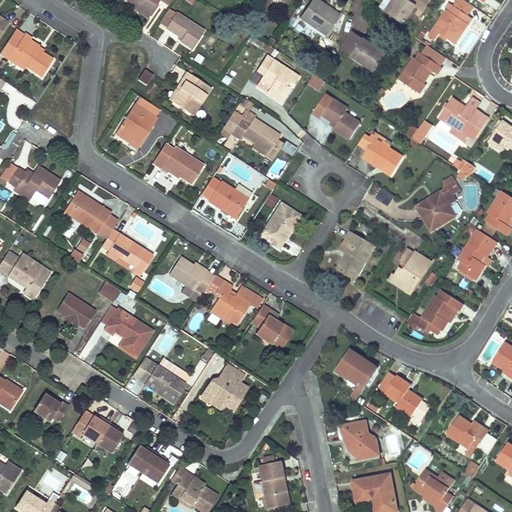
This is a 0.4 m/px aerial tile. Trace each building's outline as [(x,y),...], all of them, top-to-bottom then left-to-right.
[(159,0),(168,5),(171,0),(127,0),(135,5),(150,15),(159,0)] [(316,0),(312,0),(300,17),(325,35),(339,15),(316,0)] [(428,4),(422,0),(383,0),(380,6),(385,10),(385,11),(400,22),(405,14),(407,16),(414,5),(418,8),(415,12),(419,16),(428,4)] [(473,6),(463,0),(458,0),(458,1),(454,6),(468,15),(473,6)] [(453,5),(449,2),(445,8),(447,9),(449,11),(453,5)] [(150,15),(135,5),(133,9),(148,18),(150,15)] [(455,43),(468,24),(465,22),(469,16),(468,15),(454,6),(453,5),(449,11),(447,9),(428,37),(435,42),(440,33),(455,43)] [(169,9),(159,24),(166,29),(176,14),(169,9)] [(204,32),(176,14),(166,29),(182,39),(180,42),(192,50),(204,32)] [(0,54),(9,59),(11,56),(25,35),(16,30),(0,54)] [(385,54),(352,31),(341,50),(374,71),(385,54)] [(33,39),(26,34),(25,35),(11,56),(26,66),(43,77),(53,60),(42,53),(37,50),(39,47),(31,41),(33,39)] [(264,50),(272,55),(275,49),(271,46),(268,44),(264,50)] [(414,57),(399,80),(420,93),(426,84),(424,83),(432,70),(437,74),(442,67),(420,53),(416,59),(414,57)] [(24,69),(26,66),(11,56),(9,59),(24,69)] [(298,77),(267,56),(257,71),(263,75),(260,79),(261,80),(271,87),(267,94),(279,102),(292,83),(293,84),(298,77)] [(152,74),(144,68),(136,79),(144,85),(152,74)] [(209,87),(188,73),(183,80),(186,82),(179,93),(177,92),(171,101),(184,109),(187,102),(194,107),(195,108),(209,87)] [(319,90),(325,81),(315,74),(308,83),(319,90)] [(186,82),(183,80),(176,91),(177,92),(179,93),(186,82)] [(271,87),(261,80),(256,87),(267,94),(271,87)] [(145,110),(151,102),(140,96),(135,103),(145,110)] [(247,109),(252,102),(244,97),(240,104),(246,108),(247,109)] [(452,99),(439,117),(454,126),(468,135),(474,139),(482,128),(475,124),(482,114),(476,110),(480,104),(472,98),(465,108),(452,99)] [(348,109),(334,100),(324,115),(333,122),(337,125),(335,129),(351,139),(361,124),(345,114),(348,109)] [(145,110),(155,117),(160,109),(151,102),(145,110)] [(194,107),(187,102),(184,109),(191,114),(194,107)] [(115,133),(129,142),(131,139),(139,145),(157,118),(155,117),(145,110),(135,103),(115,133)] [(246,108),(241,115),(243,116),(251,121),(254,117),(256,115),(247,109),(246,108)] [(241,115),(233,110),(222,127),(232,133),(243,116),(241,115)] [(488,119),(482,114),(475,124),(482,128),(488,119)] [(243,116),(232,133),(240,138),(242,136),(255,144),(270,154),(279,139),(282,135),(254,117),(251,121),(243,116)] [(418,130),(425,135),(431,126),(424,121),(418,130)] [(511,129),(501,122),(491,137),(506,147),(508,144),(511,147),(511,129)] [(418,130),(411,126),(405,134),(412,138),(418,130)] [(468,135),(454,126),(451,131),(465,140),(468,135)] [(425,135),(418,130),(412,138),(418,142),(420,143),(425,135)] [(367,151),(378,135),(373,132),(369,139),(365,136),(358,146),(367,151)] [(378,135),(367,151),(363,157),(391,176),(402,157),(389,148),(392,144),(378,135)] [(502,152),(506,147),(491,137),(488,142),(502,152)] [(412,138),(409,142),(416,146),(418,142),(412,138)] [(270,154),(255,144),(253,147),(273,160),(284,142),(279,139),(270,154)] [(286,141),(281,147),(293,154),(297,148),(286,141)] [(172,151),(174,148),(166,142),(164,144),(172,151)] [(191,184),(203,165),(178,150),(179,149),(175,147),(174,148),(172,151),(164,144),(153,162),(162,167),(161,168),(168,173),(170,170),(180,176),(191,184)] [(473,169),(463,162),(458,168),(469,176),(473,169)] [(8,163),(0,175),(0,185),(4,188),(8,183),(14,187),(12,190),(29,201),(36,190),(48,199),(60,181),(42,169),(37,178),(32,174),(26,170),(24,173),(8,163)] [(37,178),(42,169),(37,166),(32,174),(37,178)] [(178,180),(180,176),(170,170),(168,173),(178,180)] [(220,181),(212,176),(200,193),(209,199),(209,200),(236,218),(249,199),(225,184),(225,183),(221,180),(220,181)] [(432,231),(454,218),(447,207),(450,205),(456,202),(453,196),(461,191),(455,181),(451,177),(444,181),(445,183),(444,187),(445,190),(417,206),(432,231)] [(381,187),(375,198),(389,206),(395,195),(381,187)] [(110,213),(77,191),(63,213),(96,234),(105,240),(112,230),(116,223),(107,217),(110,213)] [(511,197),(503,191),(489,214),(491,215),(487,222),(508,235),(511,228),(507,225),(511,215),(511,197)] [(277,197),(271,193),(265,201),(271,205),(277,197)] [(301,216),(282,204),(261,235),(278,245),(284,236),(287,237),(301,216)] [(454,218),(457,216),(450,205),(447,207),(454,218)] [(469,223),(464,232),(468,234),(470,231),(472,232),(475,227),(469,223)] [(375,232),(363,224),(360,228),(366,231),(367,236),(371,239),(375,232)] [(478,229),(458,260),(462,263),(458,268),(476,280),(486,264),(481,261),(485,255),(488,257),(493,249),(492,248),(496,241),(478,229)] [(145,252),(112,230),(105,240),(101,245),(117,256),(134,267),(135,267),(140,260),(145,252)] [(375,245),(351,231),(346,239),(350,241),(343,252),(346,254),(337,270),(346,274),(348,271),(357,276),(375,245)] [(287,237),(284,236),(278,245),(280,247),(287,237)] [(80,237),(75,247),(85,252),(90,241),(80,237)] [(350,241),(346,239),(340,250),(343,252),(350,241)] [(415,253),(408,248),(400,259),(407,263),(403,269),(399,266),(394,274),(401,279),(400,281),(399,287),(411,295),(433,262),(416,251),(415,253)] [(69,257),(71,258),(78,263),(83,256),(73,249),(69,257)] [(9,250),(0,262),(0,268),(9,275),(12,271),(29,282),(27,286),(23,291),(34,297),(51,271),(22,253),(19,257),(9,250)] [(139,278),(152,256),(145,252),(140,260),(135,267),(134,267),(131,273),(139,278)] [(486,264),(490,267),(494,260),(488,257),(485,255),(481,261),(486,264)] [(131,273),(134,267),(117,256),(113,261),(131,273)] [(204,273),(181,258),(169,275),(186,286),(192,290),(194,289),(202,295),(214,277),(205,271),(204,273)] [(29,282),(12,271),(9,275),(27,286),(29,282)] [(355,279),(357,276),(348,271),(346,274),(355,279)] [(0,272),(0,290),(8,278),(0,272)] [(399,287),(400,281),(401,279),(394,274),(392,273),(387,280),(399,287)] [(138,291),(143,283),(136,279),(131,287),(138,291)] [(122,291),(107,281),(100,292),(115,302),(122,291)] [(232,288),(223,282),(216,294),(220,296),(210,312),(223,320),(224,319),(235,326),(249,304),(250,303),(236,294),(234,296),(229,293),(232,288)] [(202,295),(194,289),(192,290),(186,286),(182,293),(197,302),(202,295)] [(250,303),(249,304),(257,309),(261,301),(240,287),(236,294),(250,303)] [(464,304),(442,290),(437,298),(435,296),(422,318),(423,319),(418,327),(428,333),(430,330),(437,335),(440,330),(443,331),(448,321),(446,320),(454,308),(459,311),(460,311),(464,304)] [(127,296),(122,293),(118,299),(123,302),(127,296)] [(97,312),(69,294),(58,310),(67,316),(72,319),(70,322),(76,326),(78,324),(86,329),(97,312)] [(113,305),(102,322),(108,326),(119,309),(113,305)] [(279,317),(261,306),(250,323),(259,328),(255,334),(271,344),(273,341),(282,347),(292,332),(276,321),(279,317)] [(108,326),(106,330),(114,335),(116,330),(126,336),(122,343),(139,354),(154,330),(120,308),(119,309),(108,326)] [(448,321),(451,323),(459,311),(454,308),(446,320),(448,321)] [(407,324),(412,327),(414,324),(418,327),(423,319),(422,318),(414,313),(407,324)] [(280,350),(282,347),(273,341),(271,344),(280,350)] [(139,354),(122,343),(120,346),(137,357),(139,354)] [(511,348),(505,344),(493,362),(506,372),(504,374),(511,379),(511,348)] [(215,351),(210,348),(204,359),(208,362),(215,351)] [(360,361),(347,352),(335,370),(358,385),(360,382),(366,386),(377,368),(362,358),(360,361)] [(188,382),(152,360),(141,378),(148,382),(147,384),(175,402),(188,382)] [(214,377),(201,396),(211,402),(212,400),(217,399),(230,407),(233,410),(247,388),(239,382),(244,375),(228,364),(220,376),(224,378),(221,382),(218,380),(214,377)] [(389,373),(379,388),(385,393),(395,377),(389,373)] [(0,397),(15,407),(26,391),(8,379),(7,381),(0,375),(0,397)] [(410,386),(396,376),(395,377),(385,393),(385,394),(399,403),(397,406),(412,416),(423,400),(408,390),(410,386)] [(266,397),(261,393),(257,400),(262,403),(266,397)] [(63,405),(56,400),(47,394),(36,412),(52,422),(54,418),(61,423),(72,406),(65,402),(63,405)] [(0,397),(0,401),(13,410),(15,407),(0,397)] [(212,400),(211,402),(221,409),(230,407),(217,399),(212,400)] [(421,421),(431,405),(423,400),(412,416),(421,421)] [(103,421),(99,419),(94,415),(82,433),(112,453),(123,434),(118,432),(115,429),(117,426),(104,418),(103,421)] [(471,425),(458,416),(446,435),(468,449),(465,454),(471,458),(477,448),(486,434),(488,432),(473,422),(471,425)] [(359,421),(341,425),(343,437),(349,452),(362,449),(365,460),(381,456),(377,439),(371,436),(367,423),(360,424),(359,421)] [(488,455),(497,441),(486,434),(477,448),(488,455)] [(511,447),(507,444),(496,461),(510,470),(508,474),(511,476),(511,447)] [(149,451),(146,449),(140,445),(128,463),(158,483),(170,465),(165,461),(161,459),(163,456),(151,448),(149,451)] [(362,449),(349,452),(359,461),(365,460),(362,449)] [(62,462),(66,453),(59,450),(55,459),(62,462)] [(265,499),(284,495),(281,478),(284,478),(281,461),(277,462),(276,456),(264,458),(266,464),(262,465),(265,481),(261,481),(265,499)] [(0,484),(0,488),(7,493),(21,471),(7,462),(4,466),(0,463),(0,484)] [(477,472),(468,466),(463,473),(472,479),(477,472)] [(181,467),(173,479),(179,483),(171,494),(180,500),(182,497),(194,504),(205,511),(207,511),(218,495),(205,487),(194,479),(195,476),(187,471),(181,467)] [(449,487),(424,469),(412,489),(424,497),(437,505),(434,508),(439,511),(442,511),(453,496),(446,492),(449,487)] [(390,475),(352,481),(356,503),(374,500),(378,502),(380,511),(396,508),(390,475)] [(195,476),(194,479),(205,487),(207,484),(195,476)] [(110,493),(113,484),(104,481),(101,490),(110,493)] [(46,504),(26,491),(16,506),(24,511),(49,511),(54,504),(48,500),(46,504)] [(289,504),(287,494),(284,495),(265,499),(267,508),(289,504)] [(182,497),(180,500),(191,507),(194,504),(182,497)] [(437,505),(424,497),(422,500),(434,508),(437,505)] [(486,511),(467,499),(460,510),(463,511),(486,511)] [(378,502),(374,500),(376,511),(397,511),(396,508),(380,511),(378,502)]
